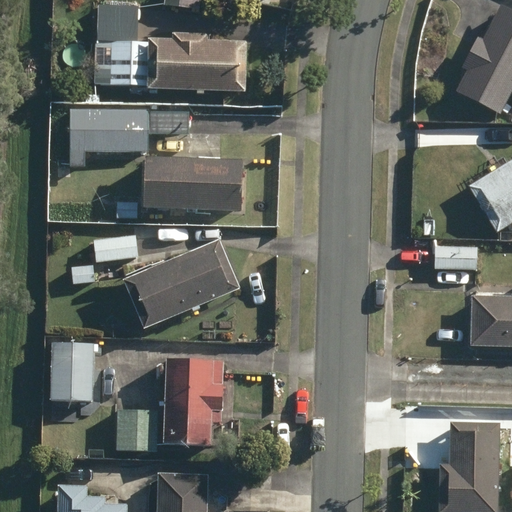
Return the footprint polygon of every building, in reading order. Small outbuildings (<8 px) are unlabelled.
[(199,0),(178,0),(178,9),(198,11),(199,0)] [(498,126),(511,126),(511,113),(503,113),(511,95),(511,14),(501,9),(484,44),(478,41),(462,71),(468,74),(458,93),(498,114),(498,126)] [(148,92),(246,93),(246,45),(207,45),(207,37),(173,36),(173,44),(148,44),(148,92)] [(96,86),(146,87),(147,45),(97,45),(96,86)] [(69,169),(85,170),(85,153),(148,155),(148,136),(188,136),(189,116),(149,116),(149,113),(70,111),(69,169)] [(143,212),(240,214),(242,162),(144,159),(143,212)] [(511,164),(468,191),(495,235),(511,225),(511,226),(511,164)] [(118,205),(118,222),(137,223),(137,205),(118,205)] [(82,268),(84,285),(106,283),(104,264),(139,260),(137,238),(95,244),(98,266),(82,268)] [(123,284),(144,332),(239,291),(219,243),(123,284)] [(436,271),(477,272),(478,251),(436,249),(436,271)] [(471,349),(511,349),(511,300),(473,300),(471,349)] [(49,402),(92,403),(94,347),(51,346),(49,402)] [(163,447),(210,449),(211,424),(222,424),(224,366),(165,364),(163,447)] [(116,452),(157,453),(159,414),(118,413),(116,452)] [(511,511),(511,494),(498,494),(500,426),(452,426),(450,468),(439,468),(437,511),(511,511)] [(157,511),(206,511),(208,479),(159,477),(157,511)] [(57,511),(126,511),(127,509),(106,508),(106,501),(85,501),(86,490),(58,489),(57,511)]
